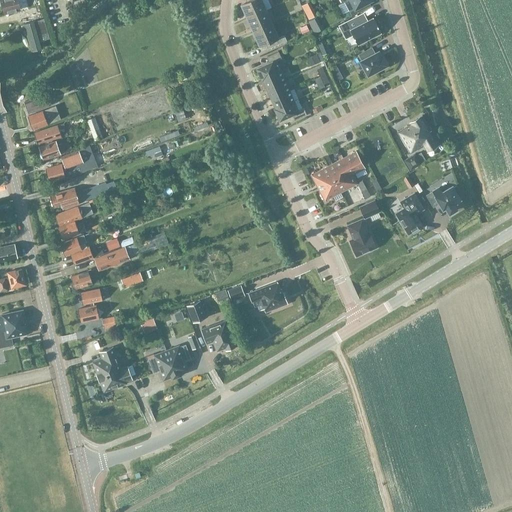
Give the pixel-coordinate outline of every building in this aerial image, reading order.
[(18,8),(24,7),(22,1),(17,2),(16,0),(0,0),(3,13),(19,10),(18,8)] [(261,0),(249,0),(241,4),(247,18),(265,10),(261,0)] [(370,0),(349,0),(353,7),(348,10),(351,15),(363,8),(361,4),(370,0)] [(247,18),(253,32),(272,24),(265,10),(247,18)] [(360,15),(339,25),(345,38),(352,35),(357,45),(381,33),(373,18),(367,21),(364,23),(360,15)] [(41,41),(49,39),(43,19),(24,24),(31,51),(43,48),(41,41)] [(294,32),(302,30),(300,23),(293,25),(294,32)] [(278,38),(272,24),(253,32),(259,46),(278,38)] [(284,35),(265,44),(267,49),(286,41),(284,35)] [(371,47),(359,54),(362,60),(360,61),(368,74),(378,69),(379,71),(385,67),(384,66),(386,65),(381,56),(380,56),(378,52),(375,54),(371,47)] [(269,63),(257,68),(262,79),(263,78),(280,71),(276,61),(281,58),(278,52),(267,57),(269,63)] [(319,62),(316,54),(311,57),(314,64),(319,62)] [(325,74),(322,67),(317,69),(320,77),(325,74)] [(280,71),(263,78),(267,88),(284,80),(280,71)] [(328,82),(325,74),(320,77),(323,84),(328,82)] [(284,80),(267,88),(272,98),(289,91),(284,80)] [(289,91),(272,98),(276,108),(293,101),(289,91)] [(29,113),(50,106),(45,94),(25,101),(29,113)] [(276,108),(275,108),(280,119),(292,114),(294,120),(306,115),(303,108),(298,110),(293,101),(276,108)] [(55,106),(47,109),(28,116),(33,129),(61,119),(55,106)] [(411,124),(398,132),(410,153),(423,145),(427,152),(437,146),(429,132),(431,131),(422,115),(410,123),(411,124)] [(94,118),(86,121),(87,125),(88,124),(95,140),(101,138),(94,118)] [(67,134),(63,123),(57,126),(57,125),(34,133),(38,144),(61,137),(61,136),(67,134)] [(44,160),(64,152),(61,143),(57,145),(55,141),(39,146),(44,160)] [(142,159),(156,154),(153,144),(139,149),(142,159)] [(61,157),(64,163),(46,169),(50,181),(65,177),(63,171),(67,170),(66,169),(83,163),(78,150),(61,157)] [(357,183),(352,174),(365,168),(356,151),(311,175),(311,174),(310,174),(325,201),(325,200),(357,183)] [(414,154),(404,160),(410,170),(411,169),(420,164),(422,163),(425,160),(421,152),(415,155),(414,154)] [(409,189),(414,186),(408,175),(402,178),(409,189)] [(434,187),(444,181),(442,177),(432,183),(434,187)] [(121,181),(113,185),(115,190),(123,187),(121,181)] [(74,188),(50,195),(54,207),(62,205),(63,209),(86,201),(109,192),(105,183),(82,191),(75,193),(74,188)] [(439,187),(426,195),(433,206),(439,203),(443,208),(445,207),(449,213),(455,209),(455,208),(462,204),(458,197),(462,195),(456,186),(452,188),(452,187),(442,192),(439,187)] [(422,226),(415,214),(423,209),(414,193),(400,201),(404,208),(396,213),(408,234),(412,231),(413,233),(419,230),(418,228),(422,226)] [(374,200),(359,207),(364,218),(379,211),(374,200)] [(93,202),(89,203),(89,202),(79,206),(55,215),(59,226),(58,227),(63,239),(85,230),(83,223),(76,225),(74,221),(82,218),(96,213),(93,202)] [(362,219),(347,225),(353,239),(349,240),(356,256),(376,247),(369,232),(367,232),(362,219)] [(169,244),(164,232),(136,243),(141,255),(169,244)] [(76,237),(60,243),(65,256),(70,254),(74,265),(93,258),(93,257),(102,254),(99,245),(90,249),(89,246),(81,249),(79,245),(85,242),(86,242),(83,235),(76,237)] [(122,247),(134,243),(132,237),(120,242),(122,247)] [(0,261),(17,258),(17,256),(18,255),(17,251),(15,250),(14,244),(0,247),(0,261)] [(138,252),(135,244),(123,248),(95,259),(100,270),(128,259),(127,256),(138,252)] [(7,272),(8,277),(0,279),(0,291),(25,285),(21,269),(7,272)] [(95,269),(71,276),(75,289),(99,282),(95,269)] [(221,287),(226,298),(237,293),(232,282),(221,287)] [(252,302),(254,307),(257,306),(259,310),(264,309),(265,312),(287,303),(283,292),(281,288),(280,289),(278,282),(248,293),(252,302)] [(211,299),(222,295),(219,287),(208,290),(211,299)] [(93,302),(102,300),(99,288),(80,293),(83,305),(89,303),(93,302)] [(206,317),(200,301),(187,306),(193,322),(206,317)] [(90,306),(78,309),(81,322),(99,318),(98,313),(96,305),(93,306),(93,304),(93,302),(89,303),(90,306)] [(167,311),(169,319),(177,316),(175,309),(167,311)] [(2,317),(0,317),(0,347),(0,348),(13,345),(11,337),(28,334),(22,310),(1,315),(2,317)] [(114,316),(102,319),(104,328),(116,326),(114,316)] [(152,318),(144,321),(148,331),(156,328),(152,318)] [(237,346),(227,320),(201,330),(206,344),(212,341),(216,351),(225,348),(225,350),(237,346)] [(195,335),(188,338),(192,350),(199,347),(195,335)] [(178,346),(166,351),(176,376),(180,375),(179,374),(187,370),(184,361),(190,359),(185,345),(178,347),(178,346)] [(120,368),(112,347),(99,352),(102,358),(92,362),(97,373),(96,373),(98,377),(120,368)] [(176,376),(166,351),(154,355),(154,356),(148,359),(153,373),(160,371),(163,380),(172,376),(172,378),(176,376)] [(127,366),(120,368),(98,377),(99,381),(99,380),(104,392),(126,383),(125,382),(132,379),(127,366)]
